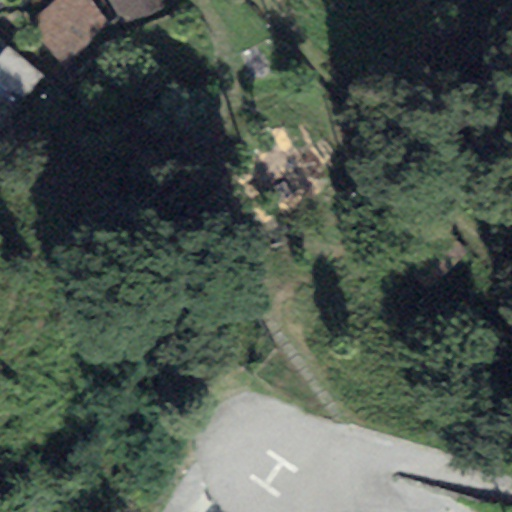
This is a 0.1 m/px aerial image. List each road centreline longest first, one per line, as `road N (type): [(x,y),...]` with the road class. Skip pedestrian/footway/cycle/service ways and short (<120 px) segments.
road 1 (residential): [(511,484),(288,420),(207,457),(195,481)]
road 2 (track): [(252,437),(306,485),(393,511)]
